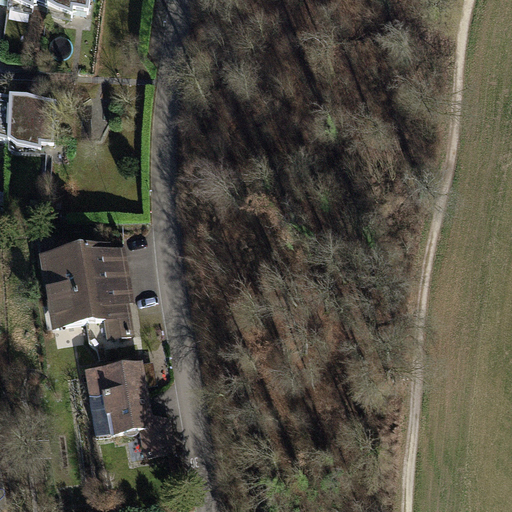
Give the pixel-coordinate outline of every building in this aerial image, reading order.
[(51,0),(11,0),(11,2),(11,4),(33,12),(34,4),(50,7),(51,0)] [(91,0),(51,0),(50,7),(50,10),(72,17),(74,9),(90,12),(91,0)] [(12,102),(0,101),(0,142),(10,143),(12,102)] [(57,103),(12,102),(10,143),(10,146),(41,152),(42,144),(54,145),(57,103)] [(111,249),(69,256),(67,244),(43,248),(57,332),(108,323),(111,341),(132,337),(124,289),(128,288),(122,253),(112,255),(111,249)] [(136,371),(93,380),(106,442),(150,432),(136,371)]
